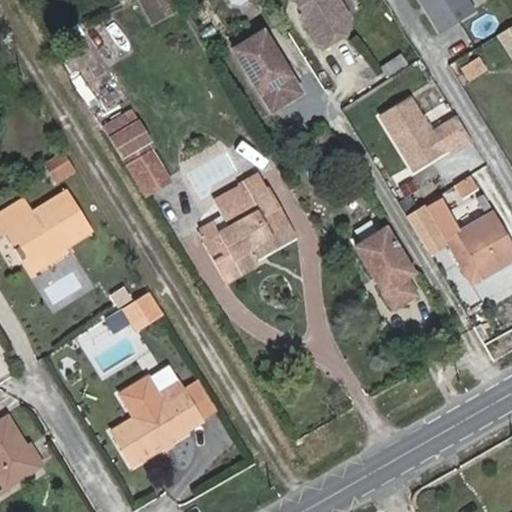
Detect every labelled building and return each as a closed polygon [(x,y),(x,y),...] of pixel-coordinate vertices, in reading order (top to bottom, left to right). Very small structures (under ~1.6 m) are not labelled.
[(224,0),(230,9),(245,0),(224,0)] [(300,1),(301,0),(304,0),(311,10),(307,13),(305,18),(314,33),(313,36),(318,44),(322,45),(325,50),(358,29),(340,0),(293,0),(294,0),(300,1)] [(304,0),(301,0),(300,1),(307,13),(311,10),(304,0)] [(468,0),(421,0),(442,33),(476,12),(468,0)] [(511,26),(500,34),(511,53),(511,26)] [(265,28),(235,46),(271,105),(294,91),(284,75),(291,70),(265,28)] [(409,68),(403,56),(382,69),(388,80),(409,68)] [(485,70),(479,59),(463,68),(470,79),(485,70)] [(291,70),(284,75),(294,91),(300,87),(291,70)] [(411,98),(382,116),(415,170),(456,145),(458,149),(472,141),(458,117),(432,133),(411,98)] [(133,111),(103,129),(146,198),(172,182),(150,144),(151,143),(133,111)] [(324,154),(339,143),(328,129),(313,140),(324,154)] [(58,184),(79,171),(66,150),(45,162),(58,184)] [(224,216),(267,190),(258,173),(236,185),(237,187),(213,200),(222,217),(224,216)] [(231,227),(207,241),(205,242),(229,282),(258,266),(256,263),(251,254),(292,231),(269,189),(267,190),(224,216),(231,227)] [(66,246),(67,248),(91,233),(67,193),(32,214),(23,200),(0,215),(0,233),(2,236),(6,233),(29,269),(66,246)] [(462,232),(444,200),(426,210),(471,286),(511,264),(511,249),(494,217),(496,216),(485,197),(480,200),(489,216),(462,232)] [(200,230),(207,241),(231,227),(224,216),(222,217),(200,230)] [(296,239),(292,231),(251,254),(256,263),(296,239)] [(390,234),(360,252),(396,312),(419,298),(409,281),(416,277),(390,234)] [(70,254),(67,248),(66,246),(29,269),(34,277),(70,254)] [(124,308),(137,329),(163,313),(149,292),(124,308)] [(198,382),(183,392),(200,419),(215,410),(198,382)] [(157,384),(126,404),(135,419),(167,399),(168,401),(183,392),(178,384),(163,394),(157,384)] [(135,419),(110,434),(131,468),(188,433),(185,428),(200,419),(183,392),(168,401),(167,399),(135,419)] [(26,450),(28,449),(9,417),(0,422),(0,497),(10,492),(8,489),(38,469),(26,450)] [(33,446),(28,449),(26,450),(38,469),(44,466),(33,446)]
